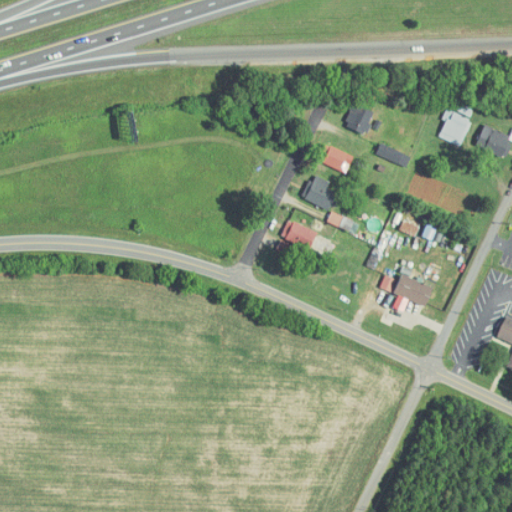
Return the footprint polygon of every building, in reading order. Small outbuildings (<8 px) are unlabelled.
[(375,113),(354,106),(346,127),(367,134),(375,113)] [(439,136),(461,147),(473,121),(451,110),(439,136)] [(504,157),(511,139),(511,136),(486,124),(477,145),(504,157)] [(377,154),(407,167),(412,156),(381,143),(377,154)] [(348,172),(354,154),(326,145),(319,163),(348,172)] [(328,189),(331,182),(314,174),(303,198),(328,210),(336,192),(328,189)] [(318,232),(289,220),(282,237),(311,249),(318,232)] [(425,306),(436,278),(404,266),(394,292),(402,295),(399,303),(396,302),(394,307),(402,310),(407,299),(425,306)] [(393,292),(398,280),(386,275),(381,287),(393,292)] [(511,318),(506,316),(497,338),(511,344),(511,357),(508,368),(511,370),(511,318)]
